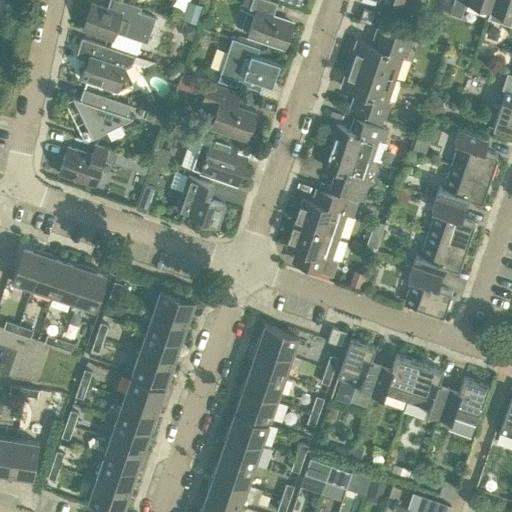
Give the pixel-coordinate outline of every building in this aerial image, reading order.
[(91,1),(82,28),(112,38),(115,31),(147,42),(156,16),(140,11),(141,6),(124,0),(114,0),(111,8),(91,1)] [(203,5),(188,0),(182,18),(198,23),(203,5)] [(256,10),(248,34),(284,46),(293,22),(273,15),(277,2),(272,0),(251,0),(249,7),(256,10)] [(468,0),(490,7),(492,0),(453,0),(449,13),(461,17),(466,0),(468,0)] [(511,0),(492,0),(490,7),(487,16),(510,24),(508,32),(511,33),(511,0)] [(363,7),(359,19),(371,22),(374,11),(363,7)] [(357,38),(349,62),(395,77),(402,55),(405,56),(411,36),(385,27),(379,46),(357,38)] [(135,55),(82,36),(75,55),(91,61),(88,68),(85,67),(81,78),(117,91),(117,88),(133,81),(125,65),(133,62),(135,55)] [(227,49),(220,71),(218,79),(237,85),(239,78),(243,79),(244,75),(272,84),(280,62),(257,54),(260,46),(232,37),(228,49),(227,49)] [(387,99),(395,77),(349,62),(341,85),(363,92),(357,109),(366,112),(384,118),(390,100),(387,99)] [(511,72),(507,71),(501,88),(505,89),(492,126),(511,132),(511,72)] [(215,108),(210,123),(246,135),(255,109),(230,100),(234,89),(209,80),(201,103),(215,108)] [(79,99),(72,97),(92,137),(133,117),(126,115),(130,103),(83,88),(79,99)] [(147,110),(144,118),(163,124),(165,116),(147,110)] [(366,112),(363,120),(381,126),(384,118),(366,112)] [(337,123),(330,144),(372,158),(378,138),(384,139),(388,128),(381,126),(363,120),(360,131),(337,123)] [(458,141),(451,163),(489,177),(497,153),(483,148),(487,137),(458,127),(454,140),(458,141)] [(201,140),(192,167),(238,182),(247,156),(234,152),(238,140),(213,132),(209,142),(201,140)] [(68,146),(59,172),(94,184),(103,158),(114,162),(118,150),(95,142),(91,153),(68,146)] [(365,178),(372,158),(330,144),(323,164),(346,172),(339,191),(364,199),(370,180),(365,178)] [(157,145),(152,161),(164,165),(169,149),(157,145)] [(150,161),(118,150),(114,162),(146,173),(150,161)] [(481,200),(489,177),(451,163),(444,185),(439,184),(435,196),(464,206),(468,195),(481,200)] [(188,174),(184,185),(176,207),(201,216),(200,220),(217,226),(225,204),(208,198),(213,182),(188,174)] [(144,184),(137,205),(148,208),(155,188),(144,184)] [(303,197),(295,220),(329,232),(338,235),(346,213),(352,214),(356,201),(326,191),(322,203),(303,197)] [(460,217),(464,206),(435,196),(431,208),(435,209),(428,231),(466,245),(474,221),(460,217)] [(338,235),(329,232),(295,220),(287,244),(305,251),(302,263),(332,273),(336,260),(331,258),(338,235)] [(458,268),(466,245),(428,231),(420,254),(416,252),(412,264),(441,274),(444,263),(458,268)] [(32,286),(43,252),(23,245),(11,279),(32,286)] [(53,293),(64,259),(43,252),(32,286),(53,293)] [(74,300),(85,266),(64,259),(53,293),(74,300)] [(437,285),(441,274),(412,264),(408,276),(413,277),(404,300),(443,314),(451,290),(437,285)] [(106,273),(85,266),(74,300),(94,307),(106,273)] [(367,273),(354,269),(349,286),(361,290),(367,273)] [(115,280),(110,294),(118,296),(122,283),(115,280)] [(161,287),(153,308),(187,320),(194,299),(161,287)] [(113,310),(118,296),(110,294),(105,307),(113,310)] [(187,320),(153,308),(146,329),(180,340),(187,320)] [(17,331),(19,324),(6,319),(3,327),(17,331)] [(100,321),(96,334),(103,337),(108,324),(100,321)] [(265,323),(257,344),(291,355),(298,334),(265,323)] [(33,328),(19,324),(17,331),(30,336),(33,328)] [(332,326),(328,338),(328,340),(342,345),(346,331),(332,326)] [(173,361),(180,340),(146,329),(139,350),(173,361)] [(58,345),(60,338),(47,333),(44,341),(58,345)] [(99,350),(103,337),(96,334),(91,348),(99,350)] [(370,392),(380,363),(370,359),(375,345),(351,337),(337,375),(360,383),(359,387),(356,386),(351,400),(366,405),(370,392)] [(74,342),(60,338),(58,345),(71,350),(74,342)] [(284,376),(291,355),(257,344),(250,364),(284,376)] [(166,382),(173,361),(139,350),(132,370),(166,382)] [(406,399),(419,361),(396,353),(391,367),(380,363),(370,392),(382,396),(384,391),(406,399)] [(330,354),(325,367),(333,370),(338,356),(330,354)] [(439,415),(449,386),(438,382),(443,369),(419,361),(406,399),(428,407),(427,411),(439,415)] [(277,397),(284,376),(250,364),(243,385),(277,397)] [(328,383),(333,370),(325,367),(321,381),(328,383)] [(84,368),(80,381),(87,384),(92,371),(84,368)] [(131,375),(124,395),(158,407),(164,386),(131,375)] [(459,390),(449,386),(439,415),(451,419),(452,415),(475,422),(488,384),(464,376),(459,390)] [(83,397),(87,384),(80,381),(75,395),(83,397)] [(23,394),(25,386),(10,384),(9,392),(23,394)] [(270,418),(277,397),(243,385),(236,406),(270,418)] [(39,388),(25,386),(23,394),(37,396),(39,388)] [(511,392),(499,431),(511,435),(511,392)] [(151,427),(158,407),(124,395),(117,416),(151,427)] [(316,395),(311,408),(319,411),(324,397),(316,395)] [(314,424),(319,411),(311,408),(307,422),(314,424)] [(70,409),(66,422),(73,425),(78,411),(70,409)] [(235,410),(228,431),(262,442),(268,422),(235,410)] [(143,448),(151,427),(117,416),(110,437),(143,448)] [(69,438),(73,425),(66,422),(61,436),(69,438)] [(255,463),(262,442),(228,431),(221,452),(255,463)] [(0,471),(11,473),(17,438),(0,434),(0,471)] [(143,448),(110,437),(102,457),(136,469),(143,448)] [(39,441),(17,438),(11,473),(33,477),(39,441)] [(300,441),(295,455),(303,457),(308,444),(300,441)] [(56,449),(52,463),(59,466),(64,452),(56,449)] [(247,484),(255,463),(221,452),(214,472),(247,484)] [(298,471),(303,457),(295,455),(291,468),(298,471)] [(129,490),(136,469),(102,457),(95,478),(129,490)] [(331,464),(310,457),(304,473),(326,480),(331,464)] [(55,479),(59,466),(52,463),(47,476),(55,479)] [(351,471),(331,464),(326,480),(346,487),(351,471)] [(372,473),(357,468),(351,484),(367,490),(372,473)] [(247,484),(214,472),(206,493),(240,504),(247,484)] [(304,473),(300,485),(321,492),(326,480),(304,473)] [(386,478),(374,474),(366,497),(379,501),(386,478)] [(122,510),(129,490),(95,478),(88,499),(122,510)] [(458,484),(444,479),(439,493),(453,498),(458,484)] [(286,482),(282,496),(289,498),(294,485),(286,482)] [(426,494),(413,490),(409,503),(422,508),(426,494)] [(237,511),(240,504),(206,493),(199,511),(237,511)] [(285,511),(289,498),(282,496),(277,509),(285,511)] [(395,511),(406,511),(408,508),(394,503),(391,511),(395,511)]
